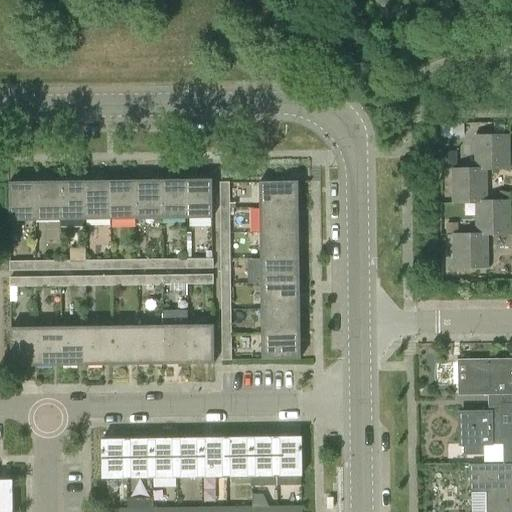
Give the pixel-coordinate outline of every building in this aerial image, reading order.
[(373,0),(383,8),(390,0),(373,0)] [(440,125),(440,137),(452,136),(452,125),(440,125)] [(476,171),(486,171),(509,170),(509,137),(476,137),(476,171)] [(487,205),(487,202),(486,171),(476,171),(453,171),(454,205),(477,205),(487,205)] [(162,220),(161,181),(137,182),(137,220),(162,220)] [(187,219),(187,181),(161,181),(162,220),(187,219)] [(212,181),(187,181),(187,219),(213,219),(212,181)] [(86,221),(86,182),(61,183),(61,221),(86,221)] [(112,220),(111,182),(86,182),(86,221),(112,220)] [(137,220),(137,182),(111,182),(112,220),(137,220)] [(8,183),(9,221),(36,221),(36,183),(8,183)] [(61,221),(61,183),(36,183),(36,221),(61,221)] [(260,183),(260,209),(299,209),(299,183),(260,183)] [(219,184),(220,209),(236,209),(235,205),(229,205),(229,184),(219,184)] [(487,202),(487,205),(477,205),(477,236),(488,236),(511,236),(510,202),(487,202)] [(236,209),(220,209),(220,234),(230,234),(229,209),(236,209)] [(299,209),(260,209),(261,234),(299,234),(299,209)] [(457,224),(445,224),(446,234),(458,234),(457,224)] [(230,234),(220,234),(220,259),(230,259),(230,251),(240,251),(240,245),(243,245),(243,238),(230,238),(230,234)] [(299,234),(261,234),(261,260),(300,259),(299,234)] [(488,269),(488,236),(477,236),(454,236),(454,270),(488,269)] [(230,259),(220,259),(221,285),(230,285),(230,259)] [(300,259),(261,260),(261,284),(300,284),(300,259)] [(213,260),(186,261),(186,270),(213,270),(213,260)] [(111,271),(111,261),(85,262),(85,271),(111,271)] [(136,271),(136,261),(111,261),(111,271),(136,271)] [(161,271),(161,261),(136,261),(136,271),(161,271)] [(186,270),(186,261),(161,261),(161,271),(186,270)] [(9,272),(35,272),(35,262),(9,263),(9,272)] [(60,272),(60,262),(35,262),(35,272),(60,272)] [(85,271),(85,262),(60,262),(60,272),(85,271)] [(161,277),(161,286),(186,286),(186,276),(161,277)] [(213,276),(186,276),(186,286),(213,285),(213,276)] [(85,278),(86,287),(111,287),(111,277),(85,278)] [(111,277),(111,287),(136,286),(136,277),(111,277)] [(136,277),(136,286),(161,286),(161,277),(136,277)] [(35,279),(35,288),(60,288),(60,278),(35,279)] [(60,278),(60,288),(86,287),(85,278),(60,278)] [(10,288),(35,288),(35,279),(9,279),(10,288)] [(300,284),(261,284),(262,310),(300,309),(300,284)] [(230,285),(221,285),(221,310),(231,310),(230,285)] [(300,309),(262,310),(262,335),(300,335),(300,309)] [(231,310),(221,310),(221,335),(231,335),(231,310)] [(214,326),(187,327),(188,365),(214,365),(214,326)] [(112,328),(113,366),(137,366),(137,327),(112,328)] [(137,327),(137,366),(163,365),(162,327),(137,327)] [(162,327),(163,365),(188,365),(187,327),(162,327)] [(11,367),(37,367),(36,328),(11,329),(11,367)] [(36,328),(37,367),(62,367),(61,328),(36,328)] [(61,328),(62,367),(87,366),(87,328),(61,328)] [(87,328),(87,366),(113,366),(112,328),(87,328)] [(231,361),(231,335),(221,335),(222,361),(231,361)] [(301,361),(300,335),(262,335),(262,361),(301,361)] [(511,362),(479,362),(467,364),(467,383),(459,383),(459,396),(490,395),(490,408),(503,407),(503,395),(511,394),(511,362)] [(511,394),(503,395),(503,407),(503,438),(511,437),(511,394)] [(503,407),(490,408),(490,414),(459,414),(460,446),(462,446),(462,456),(482,455),(482,446),(503,446),(503,438),(503,407)] [(302,478),(302,438),(277,439),(277,479),(302,478)] [(201,440),(202,479),(227,479),(227,439),(201,440)] [(227,439),(227,479),(251,479),(250,439),(227,439)] [(250,439),(251,479),(277,479),(277,439),(250,439)] [(102,480),(127,480),(127,440),(102,441),(102,480)] [(127,440),(127,480),(152,480),(151,440),(127,440)] [(151,440),(152,480),(177,480),(177,440),(151,440)] [(177,440),(177,480),(202,479),(201,440),(177,440)] [(511,511),(511,477),(503,477),(503,465),(469,465),(469,494),(485,494),(485,511),(511,511)] [(12,511),(12,482),(0,482),(0,511),(12,511)] [(127,509),(126,511),(152,511),(152,509),(152,499),(127,499),(127,509)]
